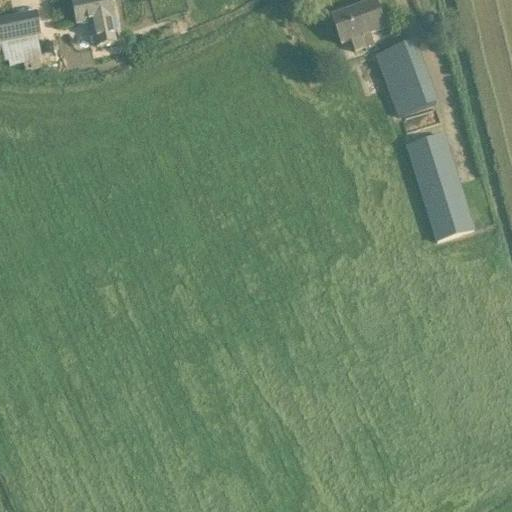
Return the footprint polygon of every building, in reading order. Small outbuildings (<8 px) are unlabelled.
[(117,44),(112,19),(114,19),(110,0),(86,0),(71,3),(76,27),(91,24),(95,48),(117,44)] [(349,43),(353,55),(373,48),(369,36),(382,32),(372,4),(331,18),(341,46),(349,43)] [(0,62),(4,62),(6,70),(42,63),(36,40),(41,38),(37,13),(0,20),(0,62)] [(414,43),(374,58),(397,120),(438,105),(414,43)] [(443,137),(440,126),(405,137),(409,148),(406,149),(436,246),(474,234),(444,137),(443,137)]
